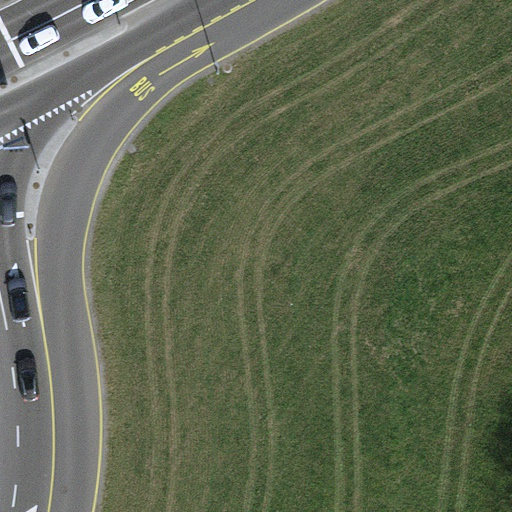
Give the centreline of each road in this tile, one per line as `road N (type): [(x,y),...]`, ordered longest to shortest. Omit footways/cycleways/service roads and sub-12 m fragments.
road 1 (tertiary): [(13,511),(14,382),(0,290)]
road 2 (secondary): [(0,89),(177,0)]
